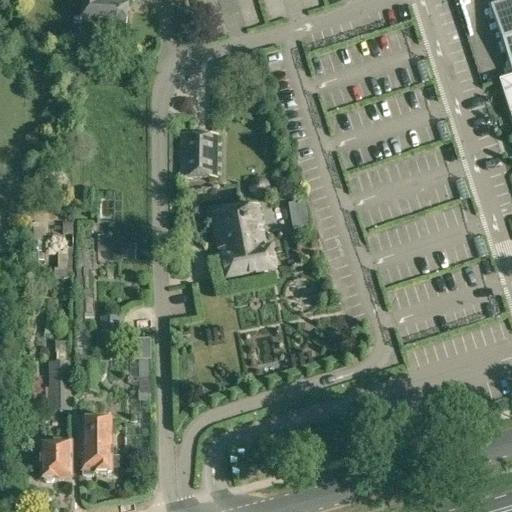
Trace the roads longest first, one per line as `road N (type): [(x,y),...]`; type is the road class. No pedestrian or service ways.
road 1 (residential): [(171,69),(159,100),(168,511)]
road 2 (unclassified): [(511,443),(269,511)]
